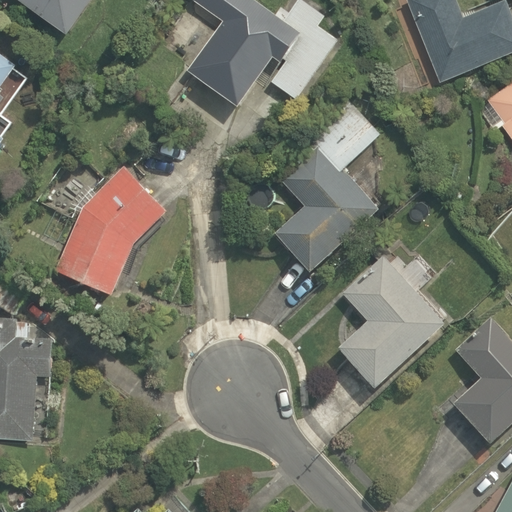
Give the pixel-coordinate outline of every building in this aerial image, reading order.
[(16,0),(76,38),(100,0),(16,0)] [(199,0),(222,18),(182,68),(238,112),(279,61),(284,64),(271,81),(298,102),(344,43),(323,27),(331,18),(308,0),(301,0),(292,11),(284,5),(277,15),(258,0),(199,0)] [(406,45),(418,40),(438,86),(511,54),(511,7),(509,0),(487,0),(457,13),(451,0),(396,0),(389,3),(406,45)] [(0,147),(16,124),(5,116),(30,78),(16,69),(20,63),(0,49),(0,147)] [(511,75),(480,100),(511,141),(511,75)] [(311,279),(385,217),(346,170),(385,137),(347,92),(263,162),(302,209),(273,235),(311,279)] [(138,247),(171,220),(129,166),(78,214),(59,271),(76,284),(113,296),(115,293),(138,247)] [(391,256),(345,298),(368,323),(342,346),(382,390),(454,324),(391,256)] [(7,262),(0,270),(0,303),(16,316),(38,287),(7,262)] [(0,315),(0,437),(31,439),(31,430),(51,431),(56,342),(20,340),(21,317),(0,315)] [(482,387),(455,411),(493,452),(511,433),(511,338),(494,320),(454,357),(482,387)] [(200,511),(177,482),(139,511),(200,511)] [(511,511),(511,483),(496,511),(511,511)]
